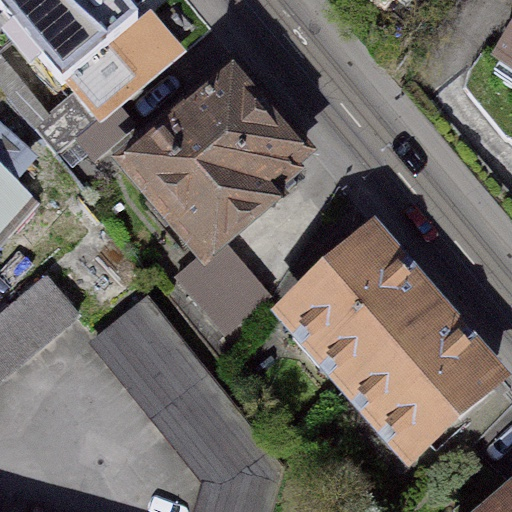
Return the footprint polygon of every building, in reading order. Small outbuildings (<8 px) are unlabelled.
[(188,53),(143,0),(6,0),(106,121),(188,53)] [(357,0),(394,21),(397,6),(408,19),(423,0),(357,0)] [(511,45),(500,64),(511,72),(511,45)] [(301,159),(232,76),(125,166),(202,258),(175,281),(222,338),(266,301),(219,244),(272,200),(268,194),(290,176),(286,171),(301,159)] [(0,125),(0,253),(44,200),(25,184),(47,157),(4,121),(0,125)] [(413,297),(369,248),(290,319),(351,387),(432,315),(415,295),(413,297)] [(0,381),(77,317),(46,280),(0,317),(0,381)] [(95,343),(171,438),(222,397),(145,302),(95,343)] [(450,334),(432,315),(351,387),(412,455),(491,385),(447,337),(450,334)] [(268,511),(280,471),(222,397),(171,438),(209,485),(201,511),(268,511)] [(511,511),(511,489),(498,473),(452,511),(511,511)]
